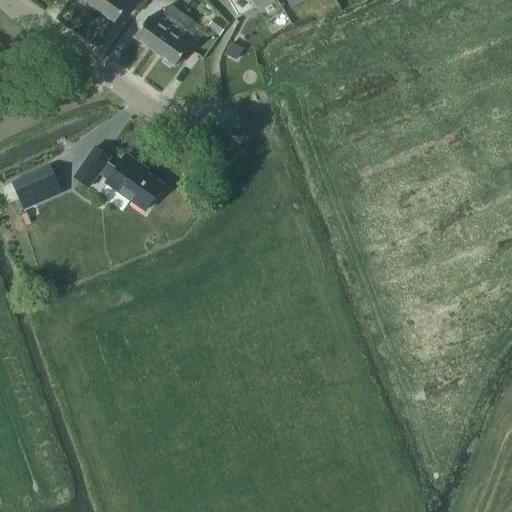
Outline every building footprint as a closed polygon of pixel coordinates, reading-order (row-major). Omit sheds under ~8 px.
[(80,0),(94,9),(100,0),(80,0)] [(100,0),(94,9),(114,24),(128,4),(122,0),(100,0)] [(153,52),(181,14),(188,3),(183,0),(174,0),(170,6),(169,6),(163,15),(167,17),(160,27),(148,18),(133,38),(153,52)] [(255,10),(272,0),(226,0),(238,19),(254,9),(255,10)] [(181,14),(153,52),(174,67),(188,47),(175,38),(182,28),(186,31),(192,22),(181,14)] [(219,36),(227,25),(215,16),(207,27),(219,36)] [(236,61),(242,50),(230,44),(224,55),(236,61)] [(115,171),(105,164),(109,159),(94,148),(73,178),(88,188),(98,174),(107,181),(105,184),(144,212),(163,185),(138,168),(140,165),(126,155),(115,171)] [(12,183),(23,208),(60,193),(54,179),(32,188),(27,177),(12,183)]
